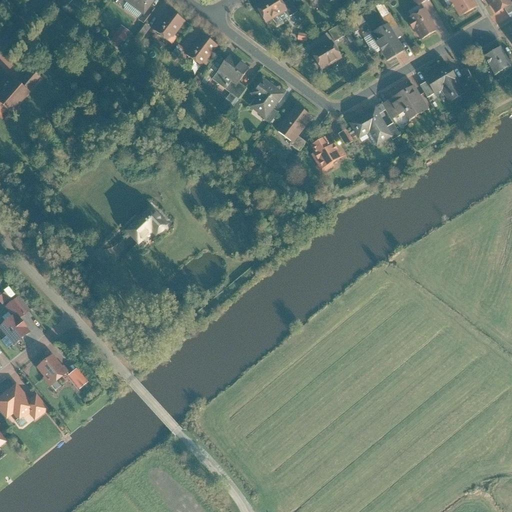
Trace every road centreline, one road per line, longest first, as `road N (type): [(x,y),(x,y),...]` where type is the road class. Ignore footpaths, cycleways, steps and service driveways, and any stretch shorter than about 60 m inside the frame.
road 1 (residential): [(210,14),(323,104),(340,107),(470,35)]
road 2 (residential): [(73,319),(246,511)]
